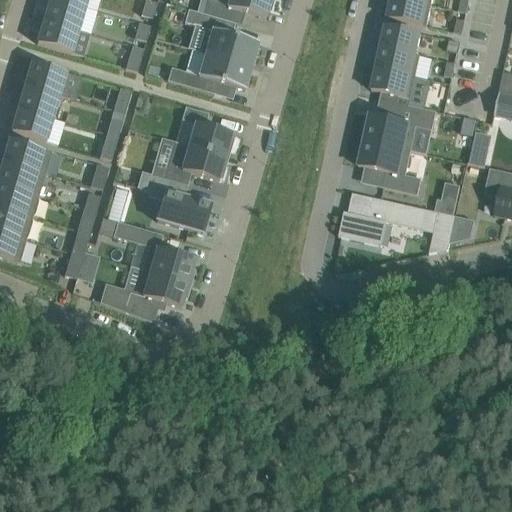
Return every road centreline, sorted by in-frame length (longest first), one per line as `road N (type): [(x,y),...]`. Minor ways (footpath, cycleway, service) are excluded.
road 1 (residential): [(0,296),(139,352),(168,354),(204,332),(303,0)]
road 2 (residential): [(369,0),(312,252),(317,278),(341,292),(511,259)]
